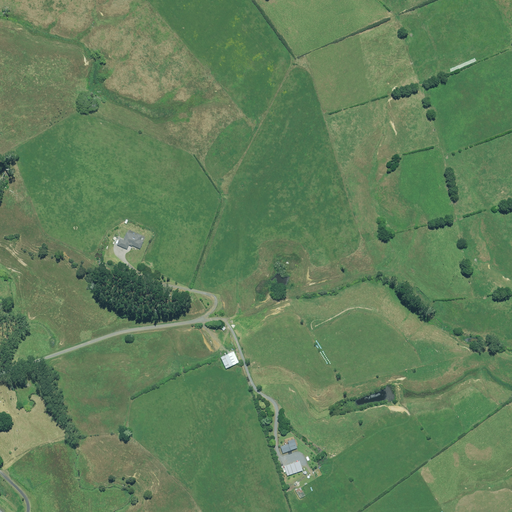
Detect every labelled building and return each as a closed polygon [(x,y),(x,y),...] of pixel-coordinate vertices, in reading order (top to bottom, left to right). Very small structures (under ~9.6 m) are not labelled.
[(137,237),(127,232),(127,233),(123,240),(120,239),(117,245),(127,249),(129,245),(132,246),(132,245),(140,249),(143,242),(140,240),(141,236),(137,235),(137,237)] [(233,365),(228,355),(221,358),(226,369),(233,365)] [(291,451),(297,449),(294,440),(288,442),(288,444),(281,447),(283,453),(289,451),(289,452),(291,451)] [(299,461),(284,466),(285,468),(283,469),(284,472),(286,472),(287,476),(302,471),(299,461)] [(305,496),(300,488),(295,490),(300,499),(305,496)]
